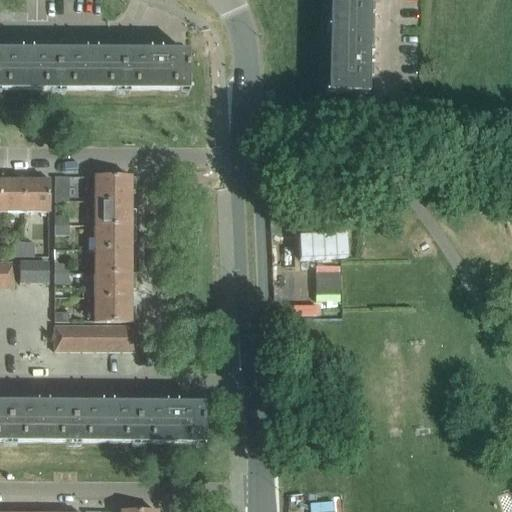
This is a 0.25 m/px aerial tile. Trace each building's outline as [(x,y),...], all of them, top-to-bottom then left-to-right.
[(373,33),(373,0),(329,0),(329,30),(326,30),(326,31),(373,33)] [(372,98),(373,33),(326,31),(326,32),(329,32),(328,95),(324,95),(324,97),(372,98)] [(58,97),(58,49),(0,48),(0,92),(57,93),(57,97),(58,97)] [(122,97),(123,49),(58,49),(58,97),(59,97),(59,93),(121,93),(121,97),(122,97)] [(188,93),(188,49),(123,49),(122,97),(123,97),(123,93),(187,93),(186,97),(188,93)] [(0,215),(23,215),(23,183),(15,183),(15,179),(0,179),(0,215)] [(47,215),(47,179),(32,179),(32,183),(23,183),(23,215),(47,215)] [(68,204),(68,181),(68,180),(54,180),(54,204),(68,204)] [(135,196),(135,181),(132,181),(132,180),(93,180),(93,204),(131,204),(131,196),(135,196)] [(135,229),(135,213),(131,213),(131,204),(93,204),(93,228),(135,229)] [(68,218),(54,218),(54,228),(68,228),(68,218)] [(68,238),(68,228),(54,228),(54,238),(68,238)] [(135,244),(135,229),(93,228),(93,240),(88,240),(87,252),(93,252),(131,253),(131,244),(135,244)] [(34,244),(24,245),(24,257),(34,257),(34,244)] [(24,257),(24,245),(14,245),(14,257),(24,257)] [(135,276),(135,261),(131,261),(131,253),(93,252),(93,276),(135,276)] [(1,266),(1,291),(13,291),(13,286),(14,266),(1,266)] [(48,266),(19,266),(19,286),(47,287),(48,266)] [(68,266),(54,266),(53,276),(68,276),(68,266)] [(68,286),(68,276),(53,276),(53,286),(68,286)] [(135,292),(135,276),(93,276),(92,300),(130,300),(130,292),(135,292)] [(134,325),(134,309),(130,309),(130,300),(92,300),(92,325),(134,325)] [(68,314),(54,315),(53,325),(68,325),(68,314)] [(67,355),(67,329),(54,329),(54,355),(67,355)] [(80,355),(80,329),(67,329),(67,355),(80,355)] [(94,355),(93,329),(80,329),(80,355),(94,355)] [(107,355),(107,329),(93,329),(94,355),(107,355)] [(121,355),(121,329),(107,329),(107,355),(121,355)] [(134,329),(121,329),(121,355),(134,355),(134,329)] [(8,447),(8,401),(0,401),(0,443),(7,444),(7,447),(8,447)] [(72,448),(73,402),(8,401),(8,447),(9,447),(9,443),(72,444),(72,448)] [(137,449),(138,402),(73,402),(72,448),(73,448),(73,444),(136,444),(136,449),(137,449)] [(203,449),(203,403),(138,402),(137,449),(137,444),(201,445),(201,449),(203,449)] [(316,511),(351,511),(350,462),(302,464),(303,493),(316,493),(316,511)] [(310,511),(310,500),(297,501),(297,511),(310,511)]
